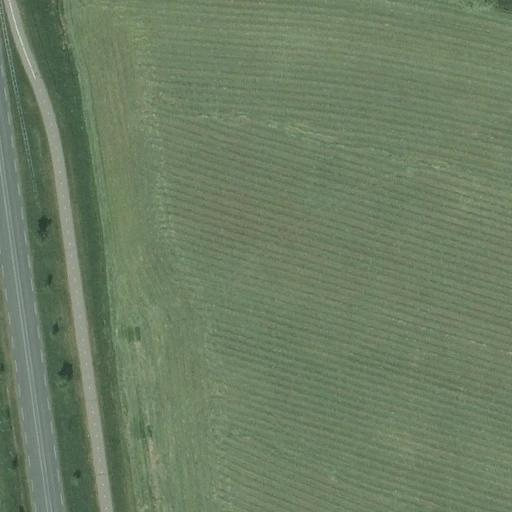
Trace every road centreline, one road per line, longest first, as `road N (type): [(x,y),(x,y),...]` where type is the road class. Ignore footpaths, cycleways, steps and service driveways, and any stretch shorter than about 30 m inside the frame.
road 1 (primary): [(49,511),(0,161)]
road 2 (track): [(127,343),(148,511)]
